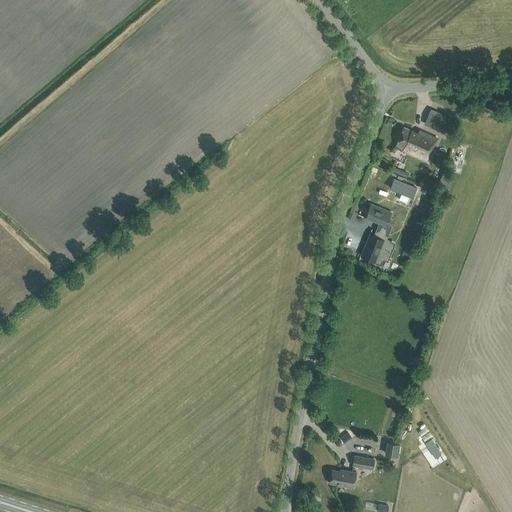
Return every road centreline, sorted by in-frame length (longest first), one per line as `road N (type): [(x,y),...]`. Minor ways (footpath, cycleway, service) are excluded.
road 1 (unclassified): [(284,511),(332,238),(381,90)]
road 2 (unclassified): [(381,90),(511,80)]
